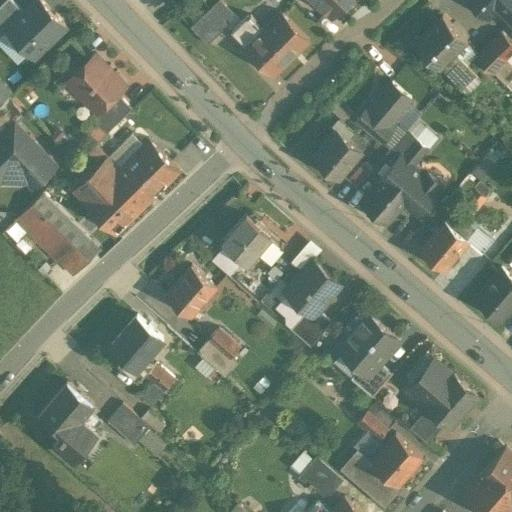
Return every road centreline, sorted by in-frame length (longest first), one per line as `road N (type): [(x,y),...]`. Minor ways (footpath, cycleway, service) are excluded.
road 1 (tertiary): [(511,373),(248,140)]
road 2 (residential): [(248,140),(0,378)]
road 3 (residential): [(248,140),(393,0)]
road 4 (tertiary): [(248,140),(109,0)]
road 5 (residential): [(511,395),(410,511)]
